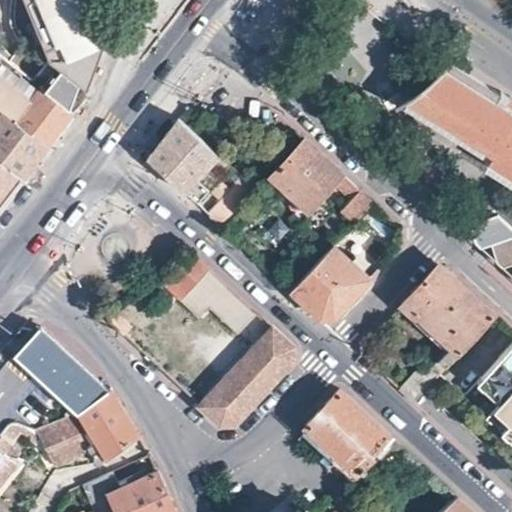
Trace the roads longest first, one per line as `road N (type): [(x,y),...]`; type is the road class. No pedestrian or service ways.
road 1 (residential): [(200,11),(440,229)]
road 2 (residential): [(332,348),(97,145)]
road 3 (residential): [(15,264),(148,392),(174,442)]
road 4 (residential): [(505,511),(332,348)]
road 5 (residential): [(332,348),(253,442),(239,450),(174,442)]
road 6 (secondary): [(200,11),(97,145)]
road 7 (residential): [(440,229),(332,348)]
road 8 (secondary): [(97,145),(15,264)]
